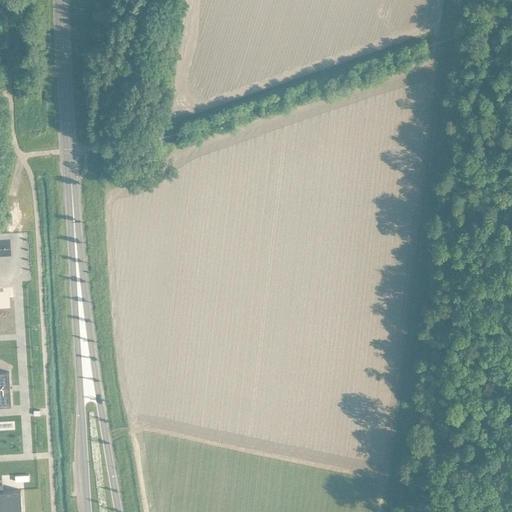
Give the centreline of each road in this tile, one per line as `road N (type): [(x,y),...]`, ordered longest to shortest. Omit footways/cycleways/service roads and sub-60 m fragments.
road 1 (track): [(180,154),(431,65),(448,0)]
road 2 (secondary): [(120,511),(76,231)]
road 3 (secondary): [(76,231),(88,511)]
road 4 (secondary): [(76,231),(63,0)]
road 5 (track): [(172,141),(180,154),(164,176),(112,197),(115,280)]
